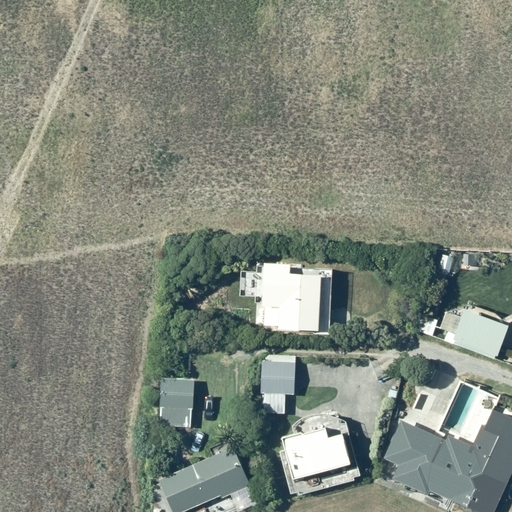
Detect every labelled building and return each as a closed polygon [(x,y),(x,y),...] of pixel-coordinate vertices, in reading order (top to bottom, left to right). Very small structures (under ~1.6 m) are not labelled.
[(458,254),(443,252),(440,272),(455,274),(458,254)] [(481,253),(466,252),(465,270),(480,271),(481,253)] [(276,270),(274,296),(274,304),(272,326),(298,327),(339,330),(344,265),(303,262),(277,261),(276,270)] [(511,338),(511,319),(476,306),(464,338),(506,354),(511,338)] [(301,359),(269,357),(266,411),(298,413),(301,359)] [(201,378),(167,377),(165,424),(199,426),(201,378)] [(502,511),(511,487),(511,412),(499,407),(483,447),(454,435),(453,438),(407,420),(392,458),(404,463),(397,480),(433,495),(435,490),(490,511),(502,511)] [(353,433),(338,437),(336,428),(295,439),(305,478),(361,463),(353,433)] [(212,446),(216,456),(165,478),(179,511),(181,511),(235,489),(245,511),(266,502),(242,446),(233,449),(229,439),(212,446)]
